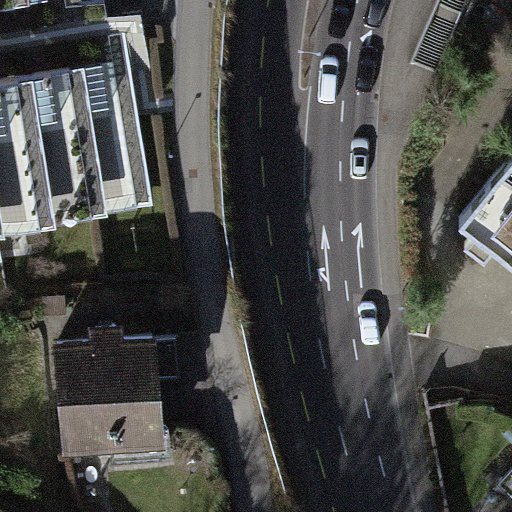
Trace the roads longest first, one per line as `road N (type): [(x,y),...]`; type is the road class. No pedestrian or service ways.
road 1 (residential): [(252,511),(193,213),(191,0)]
road 2 (secondary): [(364,511),(313,262),(303,149)]
road 3 (secondary): [(303,149),(352,0)]
road 4 (secondary): [(290,0),(283,53),(303,149)]
